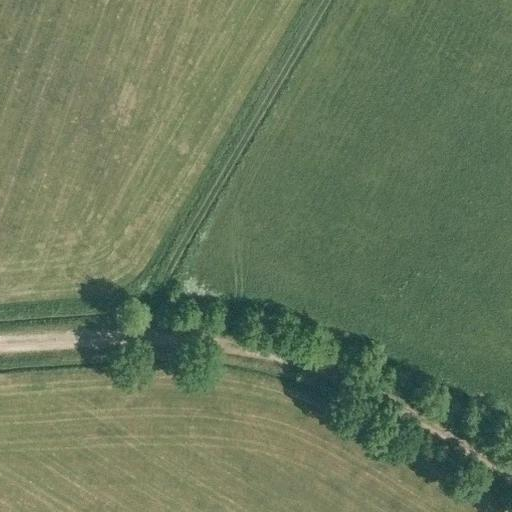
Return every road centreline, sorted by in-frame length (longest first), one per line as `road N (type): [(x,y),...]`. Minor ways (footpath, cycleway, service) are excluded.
road 1 (track): [(0,348),(179,343),(270,357),(386,405),(511,475)]
road 2 (track): [(137,342),(147,303),(321,0)]
